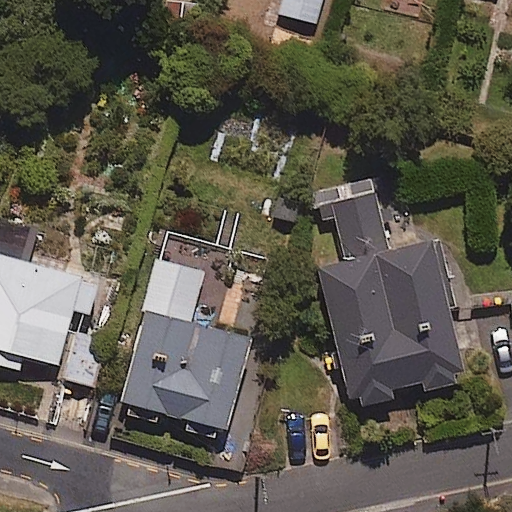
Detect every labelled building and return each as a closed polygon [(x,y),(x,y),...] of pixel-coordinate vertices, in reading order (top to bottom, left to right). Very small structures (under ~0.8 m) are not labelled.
[(321,0),(281,0),(279,13),(316,22),(321,0)] [(387,249),(371,179),(309,193),(325,264),(317,266),(348,402),(463,376),(432,239),(387,249)] [(97,281),(0,253),(0,365),(17,370),(21,355),(56,365),(71,311),(87,315),(97,281)] [(190,321),(203,269),(156,257),(120,404),(226,430),(249,336),(190,321)] [(104,339),(73,331),(62,379),(92,386),(104,339)]
